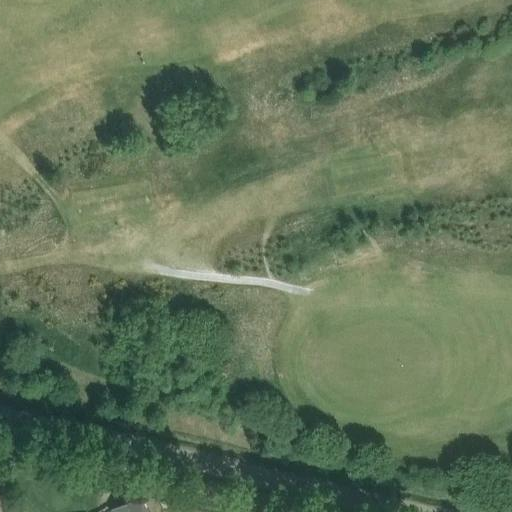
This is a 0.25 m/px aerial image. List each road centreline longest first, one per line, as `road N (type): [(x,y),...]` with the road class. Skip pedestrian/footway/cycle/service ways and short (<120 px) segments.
road 1 (unclassified): [(0,411),(410,511)]
road 2 (track): [(0,436),(315,511)]
